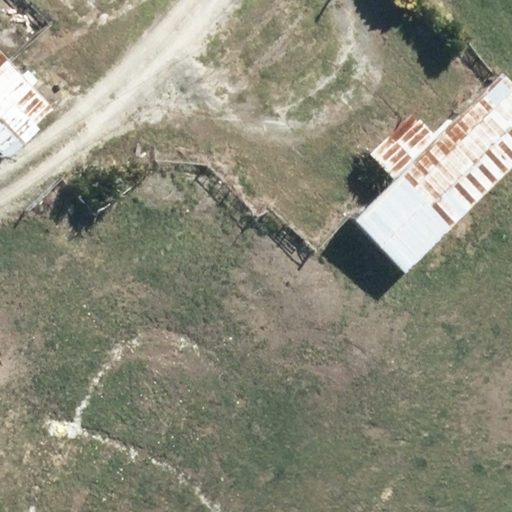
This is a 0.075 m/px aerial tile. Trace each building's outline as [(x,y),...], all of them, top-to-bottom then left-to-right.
[(0,54),(0,153),(2,157),(55,109),(37,89),(41,85),(30,72),(22,80),(0,54)] [(60,74),(41,91),(58,111),(77,94),(60,74)] [(380,178),(338,219),(389,272),(511,153),(511,99),(488,74),(424,136),(404,114),(360,157),(380,178)] [(178,127),(144,161),(175,193),(209,160),(178,127)] [(294,283),(317,264),(295,238),(272,258),(294,283)] [(234,322),(251,341),(271,323),(254,304),(234,322)]
